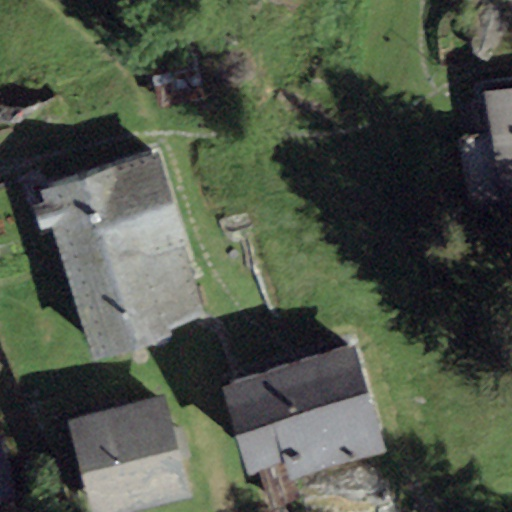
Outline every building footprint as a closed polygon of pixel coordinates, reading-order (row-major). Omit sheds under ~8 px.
[(511,213),(511,89),(483,95),(504,215),(511,213)] [(52,229),(64,270),(180,237),(157,157),(41,192),(44,203),(33,206),(41,232),(52,229)] [(204,315),(180,237),(64,270),(93,366),(172,343),(167,326),(204,315)] [(385,452),(353,346),(222,386),(249,474),(283,464),(289,481),(385,452)] [(67,421),(90,511),(134,511),(191,497),(164,395),(67,421)] [(3,436),(0,436),(0,502),(17,499),(3,436)]
